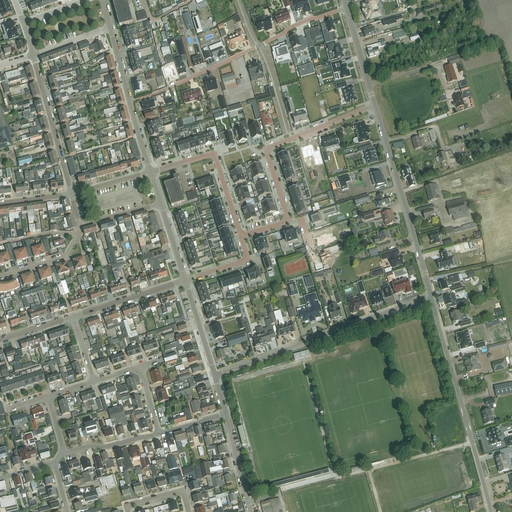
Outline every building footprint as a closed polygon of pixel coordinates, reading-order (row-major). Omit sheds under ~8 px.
[(126,5),(130,4),(129,0),(123,0),(124,1),(113,3),(114,4),(116,3),(116,6),(114,7),(116,11),(118,11),(118,14),(116,14),(118,19),(120,18),(120,21),(118,22),(119,26),(133,23),(132,19),(130,20),(126,5)] [(282,0),(286,8),(291,6),(288,0),(282,0)] [(296,12),(300,10),(303,9),(304,13),(310,11),(306,0),(299,0),(298,0),(294,0),(292,1),(296,12)] [(366,3),(362,4),(364,9),(365,14),(367,19),(370,18),(370,19),(381,16),(379,10),(378,10),(377,5),(378,4),(377,2),(381,0),(382,1),(385,0),(388,0),(389,2),(393,1),(394,1),(394,0),(372,0),(365,2),(366,3)] [(41,1),(35,3),(37,10),(43,8),(41,1)] [(0,6),(0,9),(1,12),(9,9),(7,4),(0,6)] [(9,9),(1,12),(3,17),(11,14),(9,9)] [(274,15),(276,20),(278,24),(291,20),(287,10),(274,15)] [(136,13),(138,21),(147,19),(145,11),(136,13)] [(188,13),(182,15),(186,27),(192,25),(188,13)] [(255,22),(257,27),(259,31),(265,29),(265,32),(272,29),(271,27),(272,26),(268,17),(262,19),(261,16),(254,19),(256,22),(255,22)] [(198,17),(192,18),(197,33),(202,31),(198,17)] [(395,17),(382,21),(384,26),(387,25),(397,23),(396,21),(395,17)] [(327,29),(322,30),(326,44),(337,40),(335,32),(336,31),(333,21),(325,23),(326,23),(327,29)] [(4,25),(1,26),(3,29),(4,30),(5,32),(4,32),(5,34),(5,35),(6,36),(7,36),(9,39),(9,40),(13,38),(18,37),(17,34),(18,34),(18,33),(17,32),(16,32),(16,29),(13,30),(12,27),(13,27),(11,22),(7,24),(3,25),(4,25)] [(373,26),(363,30),(365,37),(375,33),(373,26)] [(310,36),(306,37),(309,48),(314,47),(313,43),(316,42),(315,39),(322,37),(319,27),(314,28),(315,29),(312,30),(312,29),(308,30),(310,36)] [(123,31),(123,33),(123,34),(123,36),(124,36),(124,37),(125,36),(125,37),(132,35),(136,34),(134,28),(131,29),(123,31)] [(395,31),(392,32),(395,40),(396,39),(397,42),(400,41),(400,38),(406,36),(404,28),(395,31)] [(230,49),(232,50),(234,50),(235,49),(235,47),(235,46),(245,41),(243,35),(241,31),(236,32),(238,35),(227,39),(227,41),(229,48),(230,48),(230,49)] [(193,67),(186,44),(187,44),(184,36),(181,37),(183,45),(189,68),(193,67)] [(306,48),(303,39),(303,37),(298,38),(297,36),(290,38),(293,49),(298,47),(299,51),(306,50),(306,48)] [(180,37),(175,39),(176,42),(176,43),(177,47),(179,54),(180,57),(181,56),(185,55),(180,41),(181,41),(180,37)] [(126,43),(126,46),(127,46),(128,49),(136,46),(139,45),(138,39),(134,41),(126,43)] [(380,43),(366,47),(369,58),(380,55),(378,48),(381,47),(386,46),(385,39),(384,40),(379,41),(380,43)] [(7,43),(8,46),(10,45),(11,49),(13,53),(24,49),(22,42),(16,44),(15,44),(14,40),(6,42),(7,43)] [(78,44),(80,49),(80,50),(89,47),(87,41),(78,44)] [(96,53),(103,50),(100,42),(93,45),(96,53)] [(7,43),(0,44),(0,50),(1,53),(3,52),(4,55),(11,53),(9,46),(8,47),(8,46),(7,43)] [(337,43),(325,47),(328,55),(329,57),(334,55),(335,59),(345,56),(342,46),(338,48),(337,43)] [(290,60),(287,47),(286,48),(285,44),(279,46),(279,47),(273,48),(274,53),(273,53),(275,60),(284,57),(285,61),(287,60),(287,61),(290,60)] [(72,56),(73,59),(76,58),(74,52),(77,51),(75,45),(69,48),(72,56)] [(197,56),(192,58),(195,66),(204,64),(201,54),(200,54),(198,45),(194,46),(197,56)] [(162,52),(163,55),(163,56),(171,53),(169,46),(161,48),(162,52)] [(213,57),(217,55),(219,58),(220,57),(225,55),(224,53),(225,53),(224,52),(221,46),(211,51),(213,57)] [(72,56),(69,48),(63,50),(65,56),(69,54),(70,57),(72,56)] [(63,50),(57,52),(59,58),(65,56),(63,50)] [(207,51),(205,52),(204,50),(203,51),(204,53),(206,60),(211,58),(209,51),(208,52),(207,51)] [(131,61),(139,59),(137,53),(130,55),(130,58),(130,61),(131,61)] [(164,63),(161,64),(164,73),(167,73),(170,81),(172,80),(173,80),(173,79),(176,79),(172,66),(174,65),(172,56),(171,55),(171,54),(169,54),(168,54),(166,56),(166,57),(165,60),(163,60),(164,63)] [(456,63),(460,73),(463,72),(461,65),(461,66),(457,55),(448,58),(450,65),(456,63)] [(48,62),(46,56),(40,58),(42,64),(48,62)] [(100,62),(101,65),(113,62),(112,56),(106,58),(106,61),(103,61),(100,62)] [(320,56),(313,58),(316,66),(322,64),(320,56)] [(76,67),(82,66),(82,65),(85,65),(83,59),(83,58),(79,60),(80,63),(75,64),(76,67)] [(182,58),(174,60),(178,71),(179,76),(186,73),(185,69),(182,58)] [(341,61),(331,64),(334,74),(339,72),(341,79),(350,76),(349,71),(347,71),(346,68),(347,68),(346,64),(342,65),(341,61)] [(253,66),(248,67),(252,82),(257,80),(258,80),(256,74),(259,74),(260,74),(260,73),(263,72),(260,63),(257,64),(257,63),(256,63),(256,64),(253,65),(253,66)] [(316,73),(313,63),(307,65),(309,69),(300,71),(302,77),(316,73)] [(142,71),(141,65),(133,67),(132,67),(133,68),(132,68),(133,71),(134,73),(142,71)] [(9,80),(33,73),(31,67),(25,68),(26,71),(20,73),(19,70),(5,74),(5,75),(7,80),(9,79),(9,80)] [(446,71),(450,83),(452,82),(453,82),(453,81),(457,80),(453,68),(446,71)] [(161,70),(146,74),(147,81),(156,78),(159,89),(165,86),(163,77),(161,70)] [(445,72),(441,73),(446,86),(450,85),(445,72)] [(34,79),(33,73),(9,80),(10,82),(27,78),(28,81),(34,79)] [(110,75),(104,77),(106,83),(118,79),(116,73),(110,75)] [(223,83),(221,84),(222,89),(223,91),(226,90),(224,83),(236,80),(234,73),(221,77),(223,83)] [(5,75),(3,75),(0,76),(0,83),(1,83),(5,94),(10,92),(8,84),(7,80),(5,75)] [(50,84),(56,83),(56,82),(59,81),(59,82),(62,81),(67,79),(73,78),(72,75),(68,76),(67,76),(61,78),(60,75),(48,78),(50,84)] [(136,77),(131,78),(135,92),(143,90),(141,82),(137,83),(136,80),(137,80),(136,77)] [(214,90),(213,87),(217,86),(215,78),(208,80),(205,80),(208,92),(214,90)] [(62,81),(59,82),(59,81),(56,82),(56,83),(50,84),(52,90),(58,89),(57,88),(63,86),(62,81)] [(466,81),(459,84),(461,90),(468,88),(466,81)] [(357,100),(353,87),(347,89),(346,86),(347,86),(345,82),(336,85),(337,89),(343,87),(344,90),(343,90),(347,103),(357,100)] [(29,85),(31,92),(37,90),(36,84),(29,85)] [(267,94),(255,97),(257,102),(272,97),(272,96),(269,87),(265,88),(267,94)] [(468,88),(461,90),(462,93),(462,94),(466,92),(468,98),(471,97),(468,88)] [(182,93),(184,98),(185,103),(197,100),(197,102),(204,101),(200,89),(196,90),(196,91),(192,92),(192,93),(188,94),(188,91),(182,93)] [(115,95),(110,97),(110,100),(113,99),(116,98),(123,96),(121,90),(116,92),(115,92),(115,95)] [(462,95),(453,98),(454,101),(455,101),(458,108),(457,108),(458,108),(464,106),(462,99),(467,98),(466,94),(462,95)] [(62,105),(61,102),(68,100),(68,97),(54,100),(56,106),(62,105)] [(222,110),(227,109),(224,97),(218,99),(222,110)] [(143,110),(148,109),(158,106),(157,101),(154,102),(153,99),(141,103),(143,110)] [(255,100),(251,101),(252,104),(256,120),(261,119),(255,100)] [(291,100),(285,102),(289,115),(292,114),(294,113),(294,112),(291,100)] [(42,107),(40,101),(36,102),(34,103),(35,105),(29,107),(30,110),(42,107)] [(243,108),(241,104),(227,108),(228,112),(243,108)] [(163,109),(159,110),(160,115),(164,114),(163,112),(173,109),(174,114),(177,113),(175,105),(162,108),(163,109)] [(0,149),(9,147),(12,146),(11,142),(10,136),(8,129),(7,126),(2,108),(1,107),(0,107),(0,136),(1,137),(2,140),(0,140),(0,149)] [(26,121),(32,119),(31,113),(37,112),(38,115),(44,113),(42,107),(30,110),(22,113),(23,117),(25,117),(26,121)] [(120,112),(111,114),(112,117),(115,117),(118,116),(121,115),(127,114),(125,107),(121,109),(119,109),(120,112)] [(159,116),(157,110),(144,113),(146,119),(159,116)] [(76,111),(74,112),(71,113),(68,114),(65,115),(59,116),(61,123),(67,121),(66,118),(73,116),(73,117),(71,118),(72,122),(76,120),(84,118),(88,117),(87,115),(82,117),(82,114),(80,115),(77,116),(76,111)] [(294,113),(292,114),(295,124),(300,123),(303,122),(307,121),(305,112),(295,115),(294,113)] [(265,113),(261,114),(261,117),(264,127),(272,124),(271,118),(266,119),(265,113)] [(446,114),(424,122),(425,124),(447,117),(446,114)] [(36,127),(47,124),(45,118),(35,121),(36,127)] [(157,123),(160,122),(160,121),(159,118),(154,120),(154,123),(147,125),(148,126),(147,126),(148,128),(147,128),(148,131),(149,131),(157,129),(159,128),(157,123)] [(236,134),(237,138),(239,142),(242,142),(245,141),(247,140),(246,136),(245,131),(249,130),(246,121),(240,122),(241,126),(235,128),(236,133),(236,134)] [(354,125),(354,126),(353,127),(354,130),(355,130),(359,143),(369,140),(367,134),(369,133),(367,126),(365,126),(364,122),(354,125)] [(258,124),(249,126),(253,138),(262,136),(258,124)] [(116,135),(132,131),(130,125),(124,126),(125,129),(118,131),(119,134),(116,135)] [(74,133),(86,130),(85,126),(75,129),(63,133),(65,139),(71,137),(70,134),(74,133)] [(102,134),(102,133),(117,129),(116,126),(104,129),(103,129),(103,130),(101,130),(101,131),(98,132),(99,135),(102,134)] [(213,131),(208,132),(208,135),(211,144),(216,142),(215,138),(218,137),(215,127),(212,128),(213,131)] [(157,129),(149,131),(150,132),(149,132),(150,134),(151,137),(158,135),(159,138),(165,136),(164,133),(159,134),(157,129)] [(429,133),(432,141),(437,140),(433,130),(429,132),(428,129),(418,133),(419,136),(429,133)] [(208,132),(202,134),(203,136),(206,146),(211,144),(208,135),(208,132)] [(226,132),(218,134),(220,141),(225,139),(228,147),(231,146),(231,147),(235,145),(232,134),(227,135),(226,132)] [(38,145),(51,141),(50,135),(44,137),(45,140),(37,142),(38,145)] [(197,136),(192,137),(193,139),(195,148),(201,147),(198,138),(197,136)] [(108,137),(100,139),(102,146),(108,144),(107,141),(109,140),(108,137)] [(192,137),(187,139),(188,141),(190,150),(195,148),(193,139),(192,137)] [(324,146),(320,148),(324,161),(329,160),(325,149),(338,145),(336,137),(323,141),(324,146)] [(419,137),(412,139),(415,150),(423,147),(420,140),(419,137)] [(53,147),(51,141),(38,145),(24,149),(25,152),(28,151),(28,152),(42,148),(42,147),(46,146),(47,149),(53,147)] [(153,149),(154,148),(154,149),(161,146),(160,141),(152,143),(153,146),(152,146),(153,149)] [(182,143),(177,144),(180,153),(185,152),(182,143)] [(301,147),(304,158),(313,155),(316,165),(322,163),(323,163),(319,150),(314,152),(312,146),(312,145),(311,145),(310,144),(307,145),(307,146),(304,147),(304,148),(302,148),(301,147)] [(368,164),(378,162),(374,149),(372,149),(371,148),(372,148),(370,144),(356,148),(358,152),(364,150),(365,151),(364,152),(368,164)] [(81,148),(80,145),(68,149),(69,155),(75,153),(74,150),(78,149),(81,148)] [(110,146),(107,147),(108,149),(108,152),(110,151),(112,159),(110,159),(112,167),(114,173),(120,171),(117,159),(116,158),(114,150),(111,151),(110,146)] [(155,152),(156,154),(163,152),(161,146),(154,149),(153,149),(154,152),(155,152)] [(50,160),(45,161),(45,162),(56,159),(54,152),(48,154),(50,160)] [(163,152),(156,154),(156,155),(155,155),(155,156),(156,158),(157,160),(165,158),(163,152)] [(287,152),(278,155),(280,160),(291,157),(289,152),(287,152)] [(438,154),(441,163),(447,161),(445,152),(438,154)] [(130,158),(129,158),(130,162),(132,168),(138,166),(137,162),(141,160),(140,157),(134,159),(133,155),(133,154),(129,155),(130,158)] [(474,155),(462,160),(464,164),(475,160),(474,155)] [(30,156),(17,160),(19,166),(32,162),(30,156)] [(280,160),(281,166),(282,165),(293,162),(291,157),(280,160)] [(117,159),(120,171),(126,170),(124,164),(122,165),(120,158),(117,159)] [(251,162),(248,163),(249,166),(250,166),(252,172),(262,169),(260,163),(255,164),(254,161),(251,162)] [(293,162),(282,165),(283,171),(294,167),(293,162)] [(236,170),(231,172),(233,178),(243,175),(241,168),(242,168),(241,165),(235,167),(236,170)] [(294,167),(283,171),(285,176),(296,172),(294,167)] [(88,171),(88,173),(89,173),(90,180),(96,178),(94,172),(95,172),(94,168),(87,169),(88,171)] [(405,181),(407,181),(409,188),(417,185),(414,175),(412,176),(410,169),(408,169),(408,168),(404,169),(404,170),(401,171),(403,179),(404,179),(405,181)] [(262,169),(252,172),(254,178),(253,178),(254,181),(260,180),(259,176),(264,175),(262,169)] [(36,184),(32,184),(33,191),(40,190),(38,181),(38,175),(37,171),(28,172),(30,182),(35,181),(36,184)] [(82,173),(83,175),(84,181),(90,180),(89,173),(88,173),(88,171),(82,173)] [(377,171),(370,173),(371,177),(375,176),(376,180),(374,180),(375,185),(376,188),(386,185),(383,176),(382,176),(380,171),(377,172),(377,171)] [(296,172),(285,176),(287,181),(291,179),(292,183),(299,181),(296,172)] [(233,178),(233,179),(234,181),(233,181),(234,181),(235,184),(234,184),(235,184),(245,181),(243,175),(233,178)] [(44,176),(44,180),(38,181),(40,190),(46,189),(45,184),(48,183),(47,179),(47,176),(44,176)] [(164,184),(172,206),(185,202),(179,185),(181,184),(179,176),(174,178),(175,181),(164,184)] [(212,177),(207,179),(208,183),(210,188),(210,189),(211,190),(216,188),(215,186),(212,177)] [(455,179),(457,186),(466,183),(464,177),(455,179)] [(23,178),(20,179),(22,192),(28,192),(28,187),(27,185),(24,186),(24,180),(24,179),(23,178)] [(207,179),(202,181),(205,190),(205,191),(210,189),(210,188),(208,183),(207,179)] [(260,180),(254,181),(255,185),(256,184),(258,190),(268,187),(266,181),(261,183),(260,180)] [(202,181),(196,182),(199,192),(200,194),(205,192),(205,191),(205,190),(202,181)] [(242,188),(236,190),(237,191),(239,196),(249,193),(247,187),(248,187),(247,184),(241,186),(242,188)] [(437,184),(430,185),(425,187),(430,201),(440,198),(439,196),(437,197),(435,191),(438,190),(437,184)] [(298,187),(289,189),(291,195),(302,191),(300,186),(298,187)] [(268,187),(258,190),(260,196),(270,193),(268,187)] [(198,198),(195,191),(187,193),(189,201),(198,198)] [(302,191),(291,195),(293,200),(302,197),(303,196),(302,191)] [(249,193),(239,196),(241,202),(240,202),(240,203),(245,201),(251,199),(249,193)] [(378,201),(375,202),(377,208),(379,207),(380,207),(390,204),(389,202),(390,202),(391,201),(390,199),(389,199),(388,199),(388,197),(385,198),(384,194),(377,196),(378,200),(377,200),(378,201)] [(368,195),(354,199),(356,206),(370,201),(368,195)] [(302,197),(293,200),(294,205),(302,202),(304,202),(302,197)] [(469,211),(467,202),(463,203),(462,198),(446,203),(450,216),(453,215),(454,221),(469,216),(467,211),(469,211)] [(53,206),(52,202),(47,203),(48,211),(50,211),(54,210),(57,209),(57,210),(69,206),(68,200),(62,202),(63,205),(60,206),(59,204),(53,206)] [(272,200),(262,203),(264,209),(274,205),(272,200)] [(294,205),(296,210),(307,206),(305,201),(304,202),(302,202),(294,205)] [(33,211),(32,205),(26,205),(27,212),(28,221),(34,220),(33,211)] [(247,207),(242,209),(243,209),(244,212),(243,212),(244,212),(244,214),(244,215),(245,215),(255,212),(253,205),(247,207)] [(274,205),(264,209),(266,215),(264,215),(266,218),(271,216),(270,213),(276,211),(274,205)] [(50,215),(50,211),(48,211),(49,219),(61,217),(60,214),(65,213),(65,214),(71,212),(69,206),(57,210),(58,213),(50,215)] [(307,206),(296,210),(297,215),(306,212),(308,212),(307,206)] [(332,207),(311,214),(313,220),(311,220),(313,224),(314,224),(315,228),(325,225),(322,217),(334,213),(332,207)] [(427,219),(428,222),(433,221),(432,214),(435,213),(434,209),(423,212),(425,219),(427,219)] [(144,228),(144,226),(147,225),(145,220),(148,219),(146,211),(140,213),(144,228)] [(392,211),(382,214),(386,226),(396,223),(392,211)] [(177,221),(185,218),(184,212),(175,215),(176,218),(177,221)] [(255,212),(245,215),(246,221),(251,220),(252,219),(253,222),(259,221),(258,217),(257,218),(255,212)] [(368,213),(363,215),(365,221),(375,218),(373,212),(368,213)] [(134,216),(132,217),(134,225),(135,230),(141,229),(142,231),(145,231),(144,228),(140,213),(134,215),(134,216)] [(124,242),(121,233),(127,232),(124,224),(123,218),(117,220),(118,226),(119,226),(119,227),(116,228),(117,231),(119,237),(121,243),(124,242)] [(185,218),(177,221),(178,223),(178,224),(178,226),(179,226),(179,227),(187,224),(185,218)] [(112,221),(105,223),(109,234),(111,241),(114,240),(112,235),(112,232),(115,231),(113,227),(112,221)] [(478,227),(478,226),(477,222),(462,226),(462,227),(453,229),(453,227),(445,229),(446,236),(478,227)] [(109,250),(110,253),(106,254),(109,266),(117,263),(116,260),(114,252),(113,248),(111,241),(109,234),(105,223),(100,224),(101,231),(104,230),(105,235),(106,234),(106,237),(105,237),(109,250)] [(179,227),(180,230),(181,233),(189,230),(192,229),(190,223),(187,224),(179,227)] [(95,226),(88,228),(90,234),(91,236),(92,239),(93,243),(96,243),(93,233),(96,232),(95,226)] [(189,230),(181,233),(181,236),(182,236),(183,239),(191,236),(189,230)] [(295,230),(289,232),(293,243),(302,241),(300,235),(297,236),(295,230)] [(378,238),(374,239),(375,244),(380,243),(382,242),(390,239),(388,231),(383,232),(379,234),(380,237),(378,238)] [(286,240),(283,241),(285,246),(293,243),(289,232),(284,233),(286,240)] [(154,239),(155,242),(166,239),(164,233),(158,235),(155,236),(156,238),(154,239)] [(322,236),(315,238),(317,247),(323,245),(324,246),(329,244),(329,243),(335,242),(332,233),(325,235),(325,234),(321,235),(322,236)] [(431,242),(433,241),(434,245),(440,243),(438,237),(440,236),(440,233),(430,236),(431,242)] [(268,238),(256,242),(257,247),(269,244),(268,238)] [(56,239),(50,240),(51,244),(50,244),(51,250),(55,249),(57,248),(59,253),(62,252),(61,247),(64,246),(62,240),(57,242),(56,239)] [(24,249),(19,251),(22,260),(27,258),(25,251),(28,250),(26,244),(25,241),(22,241),(24,249)] [(41,245),(37,247),(39,256),(45,254),(45,253),(43,248),(46,247),(44,241),(40,242),(41,245)] [(186,250),(187,250),(195,247),(193,241),(185,244),(186,247),(185,247),(186,250)] [(269,244),(257,247),(259,253),(266,251),(267,254),(272,252),(269,244)] [(145,245),(140,247),(143,255),(149,253),(146,245),(145,245)] [(315,265),(317,272),(331,268),(331,267),(330,267),(328,260),(333,259),(332,256),(332,254),(341,251),(339,246),(340,246),(340,245),(322,251),(323,251),(324,251),(325,255),(324,255),(323,255),(320,256),(322,262),(323,263),(316,265),(315,265)] [(12,247),(8,248),(9,250),(10,254),(11,256),(14,255),(16,262),(19,261),(19,262),(21,261),(21,260),(22,260),(19,251),(14,252),(12,247)] [(37,247),(31,249),(34,258),(39,256),(37,247)] [(197,253),(195,247),(187,250),(188,253),(187,253),(188,255),(189,256),(197,253)] [(156,251),(151,253),(152,258),(153,260),(155,267),(159,278),(167,276),(164,268),(161,269),(158,260),(164,259),(163,256),(162,254),(161,249),(156,251)] [(7,253),(1,255),(4,264),(10,262),(8,255),(10,254),(9,250),(6,251),(7,253)] [(390,258),(393,268),(403,265),(403,264),(404,263),(404,262),(404,261),(403,261),(402,260),(401,256),(400,256),(398,250),(381,255),(383,260),(390,258)] [(442,260),(437,262),(440,270),(445,269),(455,266),(452,257),(449,258),(448,254),(448,252),(441,254),(442,260)] [(152,258),(151,253),(141,256),(143,262),(149,260),(152,258)] [(197,253),(189,256),(188,256),(189,259),(190,259),(190,262),(199,259),(197,253)] [(268,259),(263,260),(267,271),(267,273),(274,271),(273,269),(270,259),(274,257),(273,254),(267,256),(268,259)] [(84,257),(78,259),(81,268),(86,266),(84,257)] [(152,271),(149,272),(149,273),(150,276),(151,281),(159,278),(155,267),(153,260),(152,258),(149,260),(149,262),(152,271)] [(75,270),(81,268),(78,259),(72,261),(75,270)] [(199,259),(190,262),(191,262),(190,262),(191,265),(192,268),(200,265),(199,259)] [(63,263),(61,264),(64,273),(69,272),(72,271),(72,268),(68,269),(66,262),(65,263),(65,262),(63,263)] [(55,267),(52,268),(54,274),(56,279),(59,278),(58,275),(64,273),(61,264),(58,265),(58,264),(56,265),(56,266),(55,266),(55,267)] [(413,266),(406,268),(409,277),(416,275),(413,266)] [(46,269),(44,269),(46,279),(52,277),(54,284),(57,283),(56,283),(57,283),(56,279),(54,274),(51,274),(50,269),(49,268),(48,268),(48,267),(46,268),(46,269)] [(258,268),(253,270),(257,282),(257,283),(265,280),(264,274),(261,275),(258,268)] [(384,274),(382,268),(371,272),(372,277),(384,274)] [(41,280),(46,279),(44,269),(38,271),(41,280)] [(249,279),(246,279),(248,285),(257,282),(253,270),(247,272),(249,279)] [(32,273),(26,275),(29,284),(35,282),(35,285),(38,284),(36,276),(33,277),(32,273)] [(137,279),(139,285),(147,282),(144,274),(139,276),(140,278),(137,279)] [(240,274),(235,275),(238,285),(243,283),(240,274)] [(26,275),(21,276),(24,286),(29,284),(26,275)] [(235,275),(230,277),(233,286),(238,285),(235,275)] [(450,281),(440,284),(442,291),(447,290),(448,289),(451,288),(454,288),(454,287),(453,284),(460,282),(458,275),(454,276),(449,278),(450,281)] [(230,277),(225,278),(228,288),(233,286),(230,277)] [(129,279),(130,282),(131,287),(139,285),(137,279),(134,280),(133,278),(129,279)] [(225,278),(220,280),(223,289),(228,288),(225,278)] [(406,294),(411,292),(410,289),(411,289),(410,287),(411,285),(411,284),(410,283),(410,282),(409,282),(408,279),(393,284),(396,294),(405,291),(406,294)] [(10,282),(14,290),(19,287),(14,280),(10,282)] [(119,291),(127,289),(124,280),(119,282),(120,284),(117,285),(119,291)] [(61,296),(65,295),(61,282),(61,281),(57,283),(56,283),(57,283),(61,296)] [(65,281),(61,282),(65,295),(69,293),(65,281)] [(362,281),(357,283),(361,295),(366,293),(362,281)] [(287,284),(286,284),(290,297),(298,294),(295,282),(290,283),(287,284)] [(114,286),(113,284),(108,286),(111,294),(119,291),(117,285),(114,286)] [(207,289),(205,284),(197,286),(198,289),(197,289),(198,292),(199,292),(207,289)] [(100,291),(97,292),(99,298),(107,295),(103,285),(99,286),(100,291)] [(382,288),(383,292),(385,297),(385,298),(392,296),(389,286),(382,288)] [(492,295),(492,294),(494,296),(497,292),(495,290),(496,290),(492,287),(489,292),(492,295)] [(46,304),(41,288),(30,291),(31,295),(38,293),(42,306),(46,304)] [(201,298),(209,295),(207,289),(199,292),(200,295),(201,298)] [(93,290),(88,292),(91,300),(99,298),(97,292),(94,293),(93,290)] [(385,297),(383,292),(381,292),(369,295),(372,305),(384,302),(382,298),(385,297)] [(80,297),(77,298),(79,304),(87,302),(84,293),(79,295),(80,297)] [(174,293),(167,296),(169,303),(173,301),(174,303),(176,302),(177,302),(174,293)] [(21,294),(10,298),(12,303),(22,300),(22,299),(22,298),(21,294)] [(320,314),(322,314),(319,303),(318,304),(315,294),(305,297),(308,309),(307,309),(304,308),(299,310),(298,312),(299,314),(301,320),(302,320),(303,322),(305,322),(305,323),(309,322),(308,321),(316,319),(316,320),(319,319),(319,318),(321,317),(320,314)] [(448,295),(444,297),(446,305),(449,304),(451,304),(452,303),(455,303),(455,302),(457,301),(456,299),(454,294),(448,295)] [(209,295),(201,298),(201,299),(202,302),(202,301),(203,304),(211,302),(209,295)] [(354,298),(348,300),(349,302),(350,308),(352,313),(353,313),(355,313),(356,312),(356,311),(356,310),(359,309),(368,306),(366,301),(365,297),(364,297),(363,295),(358,297),(358,299),(355,300),(354,298)] [(167,296),(160,298),(162,303),(162,305),(165,304),(167,308),(171,307),(169,303),(167,296)] [(68,298),(71,307),(79,304),(77,298),(74,299),(73,297),(68,298)] [(155,299),(148,302),(150,309),(151,309),(155,307),(158,306),(157,304),(155,300),(155,299)] [(451,304),(449,304),(450,308),(456,306),(467,303),(465,299),(457,301),(455,302),(455,303),(452,303),(451,304)] [(59,301),(60,304),(57,304),(59,310),(67,308),(64,300),(59,301)] [(143,311),(150,309),(148,302),(141,304),(143,311)] [(212,307),(205,309),(206,312),(207,314),(207,315),(215,312),(217,312),(221,310),(219,305),(218,305),(217,302),(211,304),(212,307)] [(48,305),(51,313),(59,310),(57,304),(54,305),(53,303),(48,305)] [(338,308),(337,304),(333,305),(337,319),(340,318),(342,317),(339,307),(338,308)] [(40,305),(36,307),(35,307),(39,317),(47,314),(44,306),(41,307),(40,305)] [(139,312),(136,305),(129,308),(133,318),(133,319),(138,317),(136,313),(139,312)] [(337,319),(333,305),(329,307),(330,310),(329,311),(332,320),(334,319),(335,320),(337,319)] [(31,319),(39,317),(35,307),(31,308),(31,310),(28,311),(31,319)] [(276,323),(272,313),(271,307),(267,308),(269,314),(272,325),(276,323)] [(122,310),(123,310),(125,317),(127,316),(128,318),(130,319),(133,318),(129,308),(122,310)] [(15,310),(7,313),(11,326),(19,323),(17,317),(15,310)] [(278,320),(280,327),(277,328),(278,332),(279,337),(287,334),(282,318),(283,318),(282,315),(280,310),(274,312),(276,320),(278,320)] [(451,314),(453,323),(461,321),(459,315),(461,315),(460,311),(451,314)] [(20,316),(17,317),(19,323),(27,321),(24,312),(19,314),(20,316)] [(120,327),(117,320),(120,319),(118,312),(111,314),(113,321),(115,328),(120,327)] [(207,315),(207,316),(207,318),(208,318),(209,320),(209,321),(216,318),(217,321),(223,319),(222,317),(222,316),(219,317),(217,312),(215,312),(207,315)] [(111,314),(104,316),(108,331),(115,328),(113,321),(111,314)] [(287,317),(285,318),(284,314),(282,315),(283,318),(282,318),(287,334),(295,332),(293,323),(292,323),(289,324),(287,317)] [(93,320),(95,326),(101,324),(99,318),(93,320)] [(252,334),(249,323),(248,319),(244,320),(248,335),(252,334)] [(102,348),(98,335),(96,331),(95,326),(93,320),(87,321),(89,328),(90,328),(94,340),(96,339),(97,344),(91,346),(93,351),(96,350),(97,350),(100,349),(102,348)] [(123,321),(128,338),(132,336),(127,320),(123,321)] [(259,328),(264,345),(272,342),(271,339),(275,338),(274,333),(272,326),(271,326),(269,320),(265,321),(267,327),(268,330),(263,331),(262,327),(259,328)] [(124,339),(128,338),(123,321),(118,322),(122,334),(118,335),(118,334),(117,334),(119,338),(120,342),(119,342),(119,343),(122,342),(121,340),(124,339)] [(179,331),(182,330),(187,329),(185,323),(177,326),(177,324),(172,325),(157,330),(155,331),(156,334),(173,329),(174,332),(179,330),(179,331)] [(220,324),(215,325),(210,327),(212,333),(213,333),(215,339),(224,337),(220,324)] [(62,337),(63,337),(69,335),(67,328),(60,330),(62,337)] [(257,336),(253,338),(254,342),(256,347),(264,345),(259,328),(256,328),(258,334),(257,335),(257,336)] [(60,330),(54,332),(56,339),(60,338),(61,341),(64,340),(63,337),(62,337),(60,330)] [(158,339),(156,334),(155,331),(153,331),(149,332),(149,333),(147,333),(147,336),(153,334),(155,340),(158,339)] [(468,331),(457,334),(458,340),(457,340),(458,341),(459,341),(459,344),(458,344),(459,345),(460,345),(461,350),(473,347),(468,331)] [(50,341),(56,339),(54,332),(48,334),(50,341)] [(175,343),(170,344),(171,345),(172,349),(177,347),(179,346),(184,345),(183,342),(186,341),(191,340),(190,339),(191,339),(190,336),(189,334),(181,337),(181,335),(176,337),(175,337),(176,341),(177,342),(175,343)] [(244,334),(232,337),(227,339),(229,347),(247,341),(244,334)] [(43,336),(37,338),(40,347),(40,349),(42,354),(45,353),(43,348),(47,347),(45,342),(43,336)] [(145,352),(152,350),(149,343),(148,337),(145,338),(147,344),(143,345),(145,352)] [(37,338),(31,339),(34,349),(38,348),(40,347),(37,338)] [(34,349),(31,339),(25,341),(27,348),(30,347),(31,350),(34,349)] [(156,341),(149,343),(152,350),(158,348),(156,341)] [(236,352),(248,348),(247,342),(234,345),(236,352)] [(132,345),(135,356),(142,354),(139,346),(136,347),(135,343),(132,344),(132,345)] [(105,347),(106,349),(108,354),(109,358),(112,357),(109,350),(115,348),(114,344),(110,345),(105,347)] [(192,344),(185,347),(184,345),(177,347),(178,352),(185,350),(186,353),(194,350),(192,344)] [(129,358),(135,356),(132,345),(129,346),(130,349),(127,351),(129,358)] [(231,352),(231,351),(230,347),(223,349),(223,351),(217,352),(219,360),(226,358),(225,354),(231,352)] [(12,361),(11,356),(15,355),(13,348),(5,351),(8,362),(12,361)] [(73,348),(67,350),(69,356),(75,354),(73,348)] [(100,360),(101,361),(103,369),(110,366),(108,362),(109,362),(109,361),(108,362),(107,359),(105,360),(103,353),(101,354),(100,349),(97,350),(98,353),(100,360)] [(309,350),(306,351),(293,355),(295,360),(310,356),(309,350)] [(113,353),(114,357),(111,358),(113,365),(120,363),(117,356),(116,352),(113,353)] [(163,357),(165,363),(170,361),(178,359),(176,353),(163,357)] [(75,354),(69,356),(71,362),(77,360),(75,354)] [(124,354),(117,356),(120,363),(126,361),(124,354)] [(478,354),(468,356),(463,358),(465,365),(466,365),(469,373),(479,370),(476,361),(480,360),(478,354)] [(195,355),(181,359),(182,363),(189,361),(190,364),(197,361),(195,355)] [(22,370),(18,356),(14,357),(16,365),(13,366),(15,372),(22,370)] [(50,362),(48,362),(49,365),(52,376),(54,382),(61,380),(59,375),(59,374),(56,375),(55,371),(53,367),(52,361),(50,362)] [(97,371),(103,369),(101,361),(95,363),(97,371)] [(504,361),(493,364),(495,372),(506,368),(504,361)] [(72,369),(73,371),(80,369),(78,363),(71,365),(72,365),(66,367),(67,370),(72,369)] [(184,368),(179,369),(180,372),(181,374),(189,371),(189,372),(193,371),(193,373),(201,371),(199,366),(185,370),(184,368)] [(75,375),(75,377),(82,375),(80,369),(73,371),(68,373),(69,377),(75,375)] [(154,384),(162,382),(160,375),(159,370),(156,371),(155,371),(152,372),(153,378),(154,384)] [(45,380),(42,371),(35,374),(37,381),(40,381),(41,381),(45,380)] [(48,384),(54,382),(52,376),(49,377),(48,373),(45,373),(48,384)] [(30,384),(33,383),(34,384),(38,382),(37,381),(35,374),(28,376),(30,385),(31,385),(30,384)] [(27,386),(30,385),(28,376),(21,378),(23,386),(26,385),(27,386)] [(191,377),(182,380),(183,383),(184,385),(189,383),(196,381),(197,384),(199,383),(204,382),(202,376),(195,378),(195,376),(191,377)] [(16,389),(16,388),(19,387),(20,388),(24,387),(23,386),(21,378),(14,380),(16,389)] [(116,384),(118,390),(136,385),(134,379),(130,380),(130,379),(129,379),(129,380),(127,381),(128,384),(121,386),(120,383),(116,384)] [(9,391),(12,390),(16,389),(14,380),(6,383),(9,391)] [(511,382),(511,383),(494,386),(496,396),(511,393),(511,382)] [(0,384),(0,386),(1,389),(2,394),(2,393),(5,392),(5,393),(9,391),(6,383),(0,384)] [(114,385),(107,387),(111,398),(114,397),(112,393),(116,392),(114,385)] [(118,390),(119,392),(119,394),(128,391),(129,390),(130,394),(138,392),(136,385),(118,390)] [(205,385),(197,388),(200,399),(206,397),(205,394),(203,395),(202,392),(204,392),(207,391),(205,385)] [(111,399),(111,398),(107,387),(101,389),(103,396),(107,395),(108,400),(111,399)] [(160,402),(165,401),(168,400),(165,389),(156,391),(158,396),(159,396),(160,402)] [(94,391),(88,393),(91,406),(95,405),(93,399),(96,399),(94,391)] [(91,406),(88,393),(81,395),(83,403),(87,401),(89,407),(91,406)] [(130,396),(121,399),(122,401),(128,400),(129,405),(134,404),(134,405),(141,403),(139,396),(131,398),(130,396)] [(488,410),(482,412),(485,424),(490,423),(494,422),(490,410),(493,409),(491,404),(495,403),(494,398),(485,401),(486,406),(487,406),(488,410)] [(66,400),(59,402),(61,409),(68,407),(71,406),(74,405),(73,402),(71,403),(67,404),(67,401),(66,400)] [(202,405),(200,405),(201,407),(202,412),(207,410),(207,412),(210,411),(210,412),(212,412),(212,411),(215,410),(213,403),(207,405),(207,403),(206,400),(201,401),(202,405)] [(191,403),(194,414),(201,412),(198,401),(191,403)] [(141,403),(134,405),(134,404),(129,405),(130,409),(134,407),(135,411),(142,409),(141,403)] [(120,406),(108,410),(113,426),(119,425),(120,428),(117,428),(119,436),(125,435),(123,427),(128,425),(125,416),(124,413),(122,406),(120,407),(120,406)] [(36,410),(32,411),(35,421),(45,418),(43,414),(44,413),(43,412),(43,413),(41,407),(37,408),(37,411),(36,411),(36,410)] [(70,413),(68,407),(61,409),(63,415),(70,413)] [(179,414),(178,415),(173,416),(175,425),(193,420),(191,415),(189,408),(183,410),(184,415),(180,417),(179,414)] [(71,413),(73,420),(78,418),(78,417),(81,416),(84,414),(82,411),(80,413),(77,414),(76,411),(71,413)] [(143,411),(135,414),(134,414),(137,424),(141,423),(143,430),(148,428),(146,420),(145,421),(144,418),(145,417),(143,411)] [(130,425),(128,425),(129,428),(130,433),(136,431),(135,430),(139,429),(137,424),(134,414),(130,415),(133,424),(130,425)] [(17,418),(17,416),(12,418),(15,427),(27,423),(25,416),(17,418)] [(85,424),(85,427),(82,428),(84,437),(89,435),(89,434),(97,431),(96,428),(96,427),(95,423),(94,421),(85,424)] [(79,431),(77,424),(71,426),(72,429),(71,429),(72,432),(68,433),(70,441),(78,439),(76,432),(79,431)] [(113,436),(110,424),(107,425),(108,429),(104,430),(106,438),(113,436)] [(218,443),(224,441),(223,438),(227,437),(225,428),(226,428),(226,425),(219,426),(221,433),(216,434),(218,443)] [(238,428),(242,445),(248,444),(243,426),(238,428)] [(205,443),(204,439),(203,435),(202,435),(200,427),(195,429),(197,437),(199,436),(200,439),(199,439),(201,444),(205,443)] [(193,429),(186,431),(188,437),(189,443),(194,442),(193,438),(195,437),(193,429)] [(503,437),(501,432),(498,433),(497,429),(488,432),(489,437),(490,440),(492,445),(501,442),(499,438),(503,437)] [(184,432),(174,434),(178,447),(177,448),(178,452),(179,455),(184,453),(181,441),(186,440),(184,432)] [(33,439),(31,433),(23,435),(25,442),(28,441),(28,440),(33,439)] [(166,437),(168,441),(169,447),(172,446),(173,449),(177,448),(176,446),(175,441),(173,441),(172,435),(166,437)] [(44,441),(36,443),(37,447),(38,451),(39,451),(41,459),(50,457),(47,449),(45,449),(44,445),(45,444),(44,441)] [(160,453),(161,455),(165,454),(163,448),(162,449),(160,442),(154,443),(156,451),(157,452),(158,453),(160,453)] [(144,445),(147,457),(150,456),(150,454),(153,453),(151,445),(147,446),(147,444),(144,445)] [(221,444),(214,445),(214,446),(215,449),(216,452),(216,455),(213,456),(214,461),(224,458),(224,454),(226,454),(224,446),(222,447),(221,444)] [(8,451),(6,446),(4,447),(0,448),(0,458),(1,459),(1,460),(3,459),(3,458),(7,457),(9,456),(8,451)] [(36,457),(34,447),(28,449),(28,448),(23,449),(22,449),(20,450),(19,451),(22,462),(30,459),(30,458),(36,457)] [(140,452),(138,447),(129,450),(132,459),(140,457),(142,456),(142,455),(141,456),(140,452)] [(119,468),(123,467),(124,471),(133,468),(132,464),(127,448),(114,451),(119,468)] [(501,456),(495,458),(500,472),(508,470),(504,456),(508,455),(511,453),(510,448),(500,451),(501,456)] [(15,455),(15,459),(12,460),(14,466),(20,465),(16,451),(14,452),(15,455)] [(115,467),(113,459),(109,460),(107,453),(101,454),(104,465),(107,464),(108,469),(115,467)] [(174,456),(171,457),(167,458),(170,470),(178,468),(174,456)] [(95,471),(97,477),(97,479),(102,478),(100,470),(103,469),(100,458),(99,457),(97,457),(97,459),(94,459),(98,470),(95,471)] [(222,466),(223,470),(229,468),(227,461),(225,461),(224,461),(224,462),(222,462),(221,460),(196,466),(188,468),(182,469),(184,475),(194,472),(194,473),(196,473),(197,480),(211,477),(209,469),(215,468),(215,469),(217,468),(217,467),(222,466)] [(78,461),(69,464),(71,470),(80,467),(78,461)] [(93,473),(92,468),(91,465),(90,461),(83,463),(85,470),(88,469),(89,472),(82,474),(84,480),(85,484),(92,482),(89,474),(93,473)] [(68,481),(65,482),(66,487),(73,485),(72,481),(70,476),(69,470),(68,465),(62,467),(65,478),(67,477),(68,481)] [(317,477),(335,472),(333,467),(316,472),(317,477)] [(156,489),(154,481),(153,478),(149,479),(147,479),(145,472),(151,470),(150,468),(147,468),(143,469),(140,470),(143,481),(144,485),(147,484),(148,491),(156,489)] [(140,482),(143,481),(140,470),(135,471),(135,474),(138,474),(140,482)] [(174,472),(174,474),(167,475),(170,485),(183,482),(180,470),(174,472)] [(31,474),(25,476),(26,481),(27,483),(30,482),(33,492),(37,491),(38,490),(35,482),(35,481),(33,481),(32,479),(31,474)] [(73,481),(73,483),(80,482),(80,484),(81,485),(85,485),(85,484),(84,480),(80,481),(79,479),(76,480),(74,475),(70,476),(72,481),(73,481)] [(220,487),(218,479),(221,478),(220,475),(211,476),(214,488),(220,487)] [(231,475),(222,477),(223,481),(226,480),(227,484),(232,482),(231,475)] [(112,476),(105,478),(100,480),(102,487),(104,486),(104,487),(105,486),(106,486),(108,489),(116,487),(112,476)] [(159,476),(156,477),(158,483),(159,488),(167,486),(166,481),(165,479),(164,476),(159,477),(159,476)] [(23,491),(19,477),(13,479),(16,487),(16,486),(17,490),(19,489),(21,495),(25,494),(25,491),(23,491)] [(53,484),(51,478),(44,480),(46,486),(53,484)] [(285,480),(273,484),(274,489),(286,484),(285,480)] [(44,489),(44,486),(40,487),(38,481),(35,482),(36,482),(37,487),(38,491),(44,489)] [(120,485),(124,497),(130,495),(129,488),(125,489),(123,481),(120,481),(121,485),(120,485)] [(136,482),(132,483),(135,493),(143,491),(141,485),(137,486),(136,482)] [(198,486),(197,482),(190,484),(192,491),(201,489),(200,485),(198,486)] [(209,487),(203,489),(204,492),(210,490),(214,489),(213,485),(212,482),(210,483),(208,483),(209,486),(209,487)] [(48,495),(42,496),(43,499),(51,497),(56,496),(54,489),(49,490),(47,491),(48,495)] [(81,489),(79,489),(71,492),(73,499),(83,496),(82,493),(83,492),(83,491),(83,490),(82,489),(81,489)] [(208,493),(193,497),(195,504),(203,502),(202,498),(205,497),(205,499),(209,498),(208,493)] [(237,501),(235,494),(226,496),(227,500),(228,500),(229,505),(233,505),(233,503),(237,501)] [(0,509),(16,505),(14,498),(13,496),(13,495),(0,498),(0,509)] [(481,501),(479,495),(468,498),(469,504),(470,505),(471,511),(477,510),(475,503),(481,501)] [(54,498),(49,500),(47,500),(48,504),(50,504),(50,506),(38,509),(39,511),(42,511),(59,508),(57,501),(55,502),(54,499),(54,498)] [(279,498),(261,503),(263,511),(279,511),(282,510),(279,498)] [(218,505),(217,501),(208,504),(209,507),(206,508),(206,507),(197,510),(197,511),(204,511),(205,511),(207,510),(210,510),(209,507),(218,505)] [(82,503),(74,505),(76,511),(79,511),(83,511),(88,509),(87,506),(83,508),(82,503)] [(172,511),(178,510),(176,503),(163,506),(164,510),(170,509),(171,511),(172,511)]
